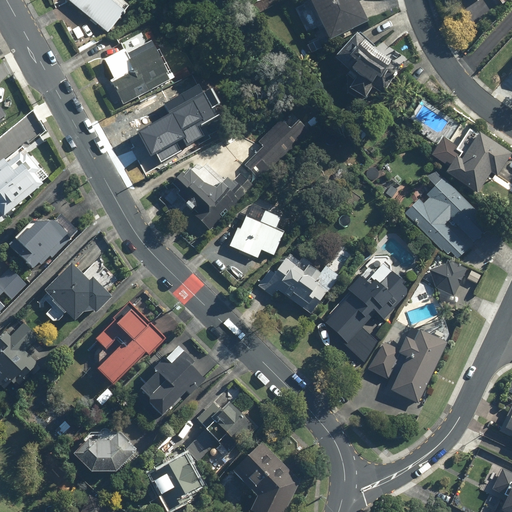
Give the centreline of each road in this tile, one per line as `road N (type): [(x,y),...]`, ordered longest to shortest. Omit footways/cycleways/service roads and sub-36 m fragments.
road 1 (residential): [(345,492),(341,456),(125,217),(7,0)]
road 2 (residential): [(345,492),(419,462),(451,434),(496,338)]
road 3 (residential): [(511,123),(458,84),(429,45),(414,0)]
